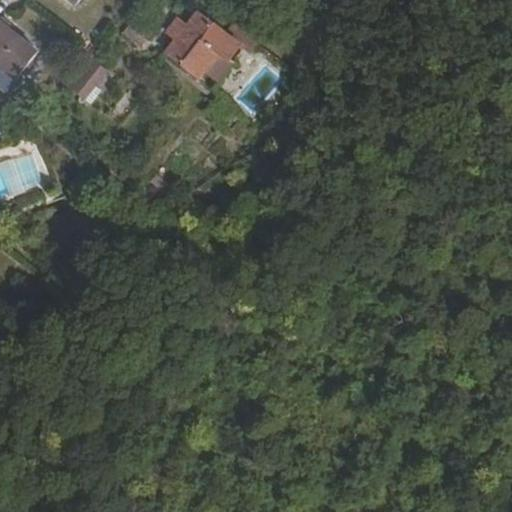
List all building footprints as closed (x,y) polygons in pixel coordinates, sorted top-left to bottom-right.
[(246,46),(198,8),(163,52),(198,81),(221,54),(233,62),(246,46)] [(122,27),(136,39),(148,24),(134,13),(122,27)] [(0,64),(18,78),(41,50),(1,20),(0,22),(0,64)] [(88,95),(109,70),(97,58),(75,83),(88,95)] [(72,149),(86,160),(101,141),(88,129),(72,149)] [(107,179),(113,184),(120,177),(114,171),(107,179)]
